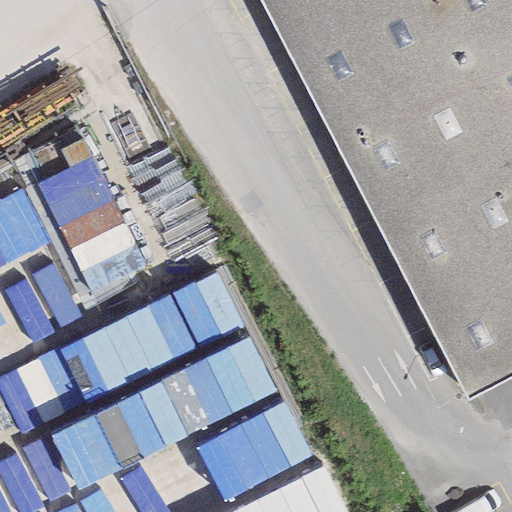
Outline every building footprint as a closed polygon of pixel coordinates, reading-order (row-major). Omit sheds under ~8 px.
[(511,0),(252,0),(464,410),(511,383),(511,0)] [(53,175),(82,261),(137,242),(108,156),(53,175)] [(49,418),(246,327),(221,273),(23,363),(49,418)] [(57,423),(81,479),(286,391),(262,335),(57,423)] [(187,511),(318,452),(294,400),(50,511),(187,511)]
